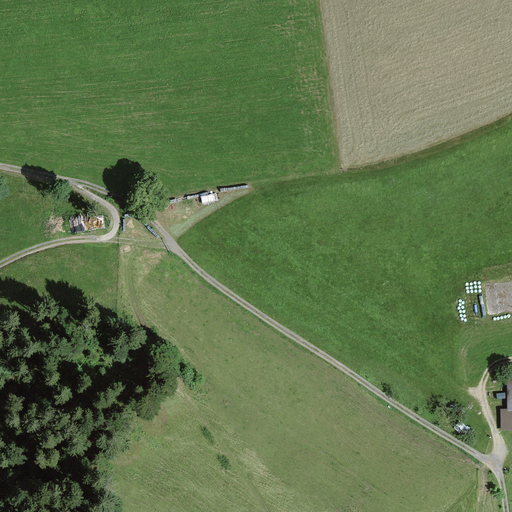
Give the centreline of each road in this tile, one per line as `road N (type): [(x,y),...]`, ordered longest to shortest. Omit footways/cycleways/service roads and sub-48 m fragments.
road 1 (track): [(0,168),(125,199),(249,307),(492,463),(504,511)]
road 2 (track): [(0,264),(56,241),(107,235),(112,207),(75,183)]
